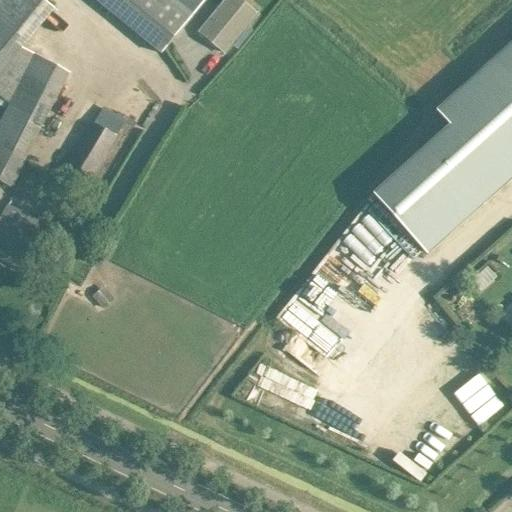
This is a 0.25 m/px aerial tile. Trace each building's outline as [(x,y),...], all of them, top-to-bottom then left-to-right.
[(0,0),(0,96),(9,104),(5,112),(0,121),(0,145),(26,159),(71,72),(23,48),(55,9),(44,0),(0,0)] [(96,0),(162,53),(194,14),(205,0),(96,0)] [(240,0),(223,0),(198,31),(226,54),(233,45),(247,27),(258,14),(240,0)] [(450,126),(374,194),(428,255),(511,180),(511,43),(437,111),(450,126)] [(104,107),(67,167),(89,182),(118,136),(116,135),(125,120),(104,107)] [(26,159),(0,145),(0,182),(11,188),(26,159)] [(0,220),(8,205),(1,218),(0,217),(0,220)] [(8,205),(0,220),(0,256),(21,268),(45,225),(8,205)] [(115,299),(104,286),(92,297),(103,310),(115,299)] [(463,356),(451,370),(459,377),(453,383),(485,410),(502,390),(463,356)]
